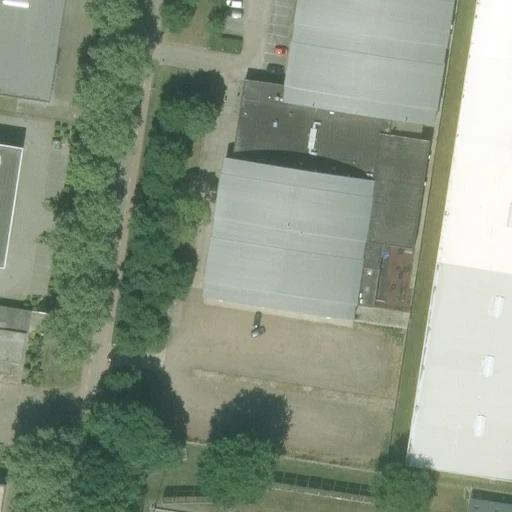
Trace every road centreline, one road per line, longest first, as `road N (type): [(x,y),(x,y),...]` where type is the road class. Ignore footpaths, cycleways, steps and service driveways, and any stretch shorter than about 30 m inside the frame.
road 1 (tertiary): [(71,511),(152,0)]
road 2 (unknown): [(145,43),(236,59),(247,45),(254,0)]
